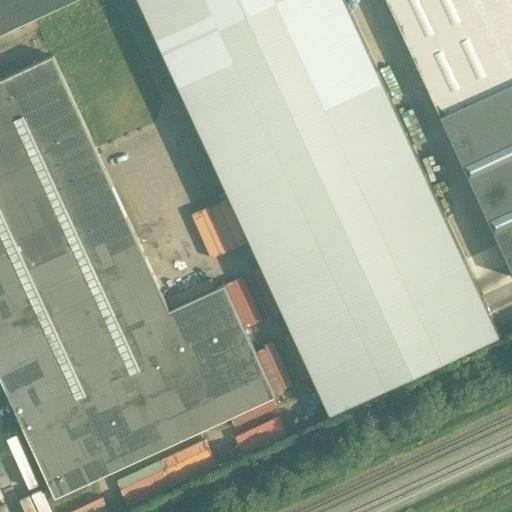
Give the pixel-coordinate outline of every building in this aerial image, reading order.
[(0,0),(0,34),(75,0),(0,0)] [(332,411),(353,401),(500,333),(345,0),(142,0),(327,401),(332,411)] [(511,0),(388,0),(511,270),(511,0)] [(39,32),(26,40),(38,59),(50,52),(39,32)] [(169,309),(53,56),(0,80),(0,373),(56,496),(275,395),(224,284),(169,309)] [(279,412),(234,436),(241,448),(286,425),(279,412)] [(206,439),(114,476),(123,499),(215,462),(206,439)]
